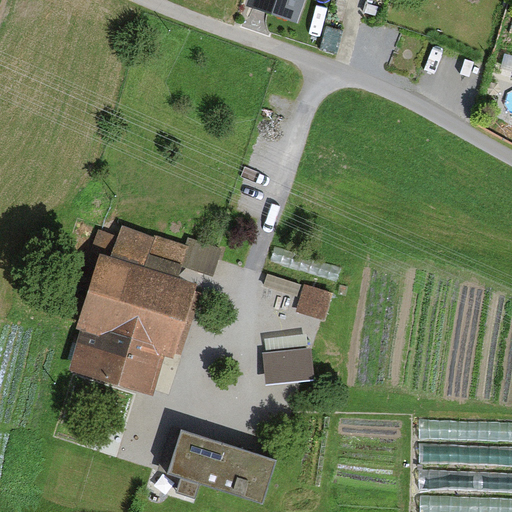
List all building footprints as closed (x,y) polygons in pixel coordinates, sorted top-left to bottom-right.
[(299,0),(252,0),(251,6),(294,19),(299,0)] [(108,262),(104,261),(81,333),(85,334),(74,366),(147,389),(157,356),(171,361),(193,290),(167,282),(175,256),(115,237),(108,262)] [(334,295),(304,285),(295,313),(325,323),(334,295)] [(312,350),(263,355),(266,388),(315,383),(312,350)] [(273,461),(182,432),(170,471),(261,500),(273,461)]
